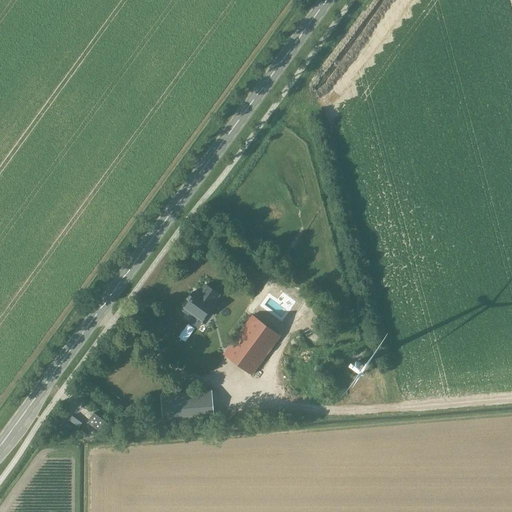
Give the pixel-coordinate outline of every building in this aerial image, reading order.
[(187,310),(184,313),(191,318),(194,320),(196,317),(200,319),(203,322),(213,308),(212,307),(220,296),(206,286),(201,294),(202,295),(199,298),(194,293),(189,300),(189,301),(184,308),(187,310)] [(252,375),(256,368),(280,336),(252,315),(223,354),(252,375)] [(280,345),(271,360),(278,364),(287,349),(280,345)] [(344,386),(351,384),(348,372),(341,374),(344,386)] [(163,425),(215,421),(212,391),(161,395),(163,425)] [(326,391),(324,401),(333,403),(336,394),(326,391)] [(99,432),(106,422),(94,413),(87,423),(99,432)]
